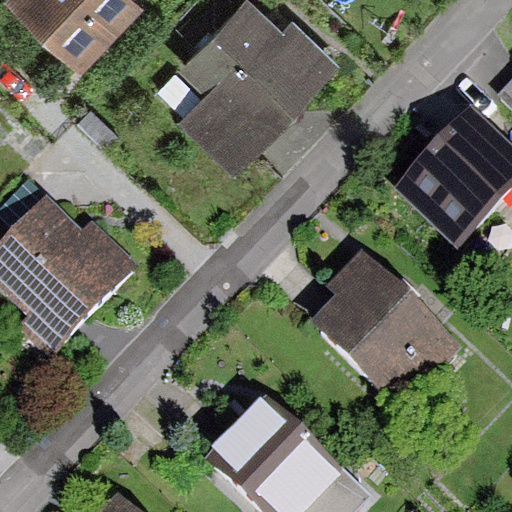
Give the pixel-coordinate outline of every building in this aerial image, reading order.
[(136,0),(15,0),(84,60),(139,2),(136,0)] [(267,0),(249,0),(187,64),(214,88),(188,117),(241,164),(267,135),(336,64),(267,0)] [(511,163),(471,126),(408,195),(462,245),(511,191),(511,163)] [(78,211),(15,278),(93,347),(155,281),(78,211)] [(366,268),(311,326),(402,411),(457,353),(366,268)] [(280,413),(226,471),(271,511),(348,511),(365,494),(280,413)]
